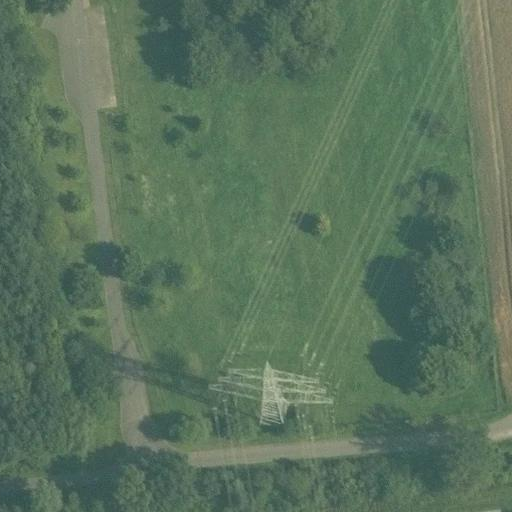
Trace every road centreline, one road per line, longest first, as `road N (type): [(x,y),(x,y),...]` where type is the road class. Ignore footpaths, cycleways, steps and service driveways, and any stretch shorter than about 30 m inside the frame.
road 1 (track): [(511,416),(464,432),(0,483)]
road 2 (unclassified): [(142,463),(72,0)]
